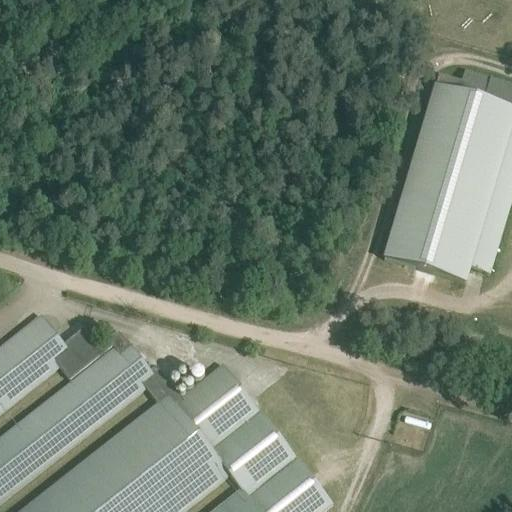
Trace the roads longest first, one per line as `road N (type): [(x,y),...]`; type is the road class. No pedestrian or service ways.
road 1 (unclassified): [(0,262),(339,364)]
road 2 (tertiary): [(0,82),(96,0)]
